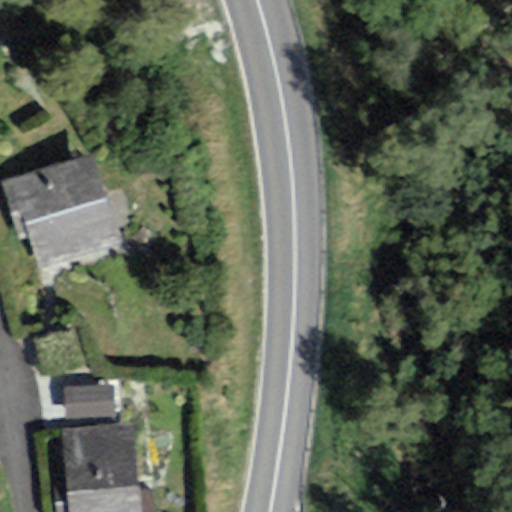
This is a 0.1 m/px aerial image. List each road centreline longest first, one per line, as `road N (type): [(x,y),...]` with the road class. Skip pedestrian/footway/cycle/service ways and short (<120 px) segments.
road 1 (tertiary): [(268,511),(293,311),(294,207),(280,89),(256,0)]
road 2 (residential): [(32,511),(0,343)]
